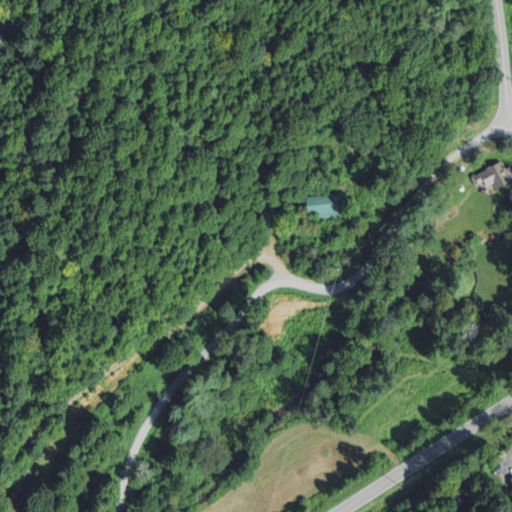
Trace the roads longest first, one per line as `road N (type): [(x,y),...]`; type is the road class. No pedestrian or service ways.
road 1 (residential): [(115,511),(147,421),(259,292),(274,284),(337,290),(354,282),(454,155),(511,132)]
road 2 (tertiary): [(511,403),(340,511)]
road 3 (residential): [(509,132),(494,0)]
